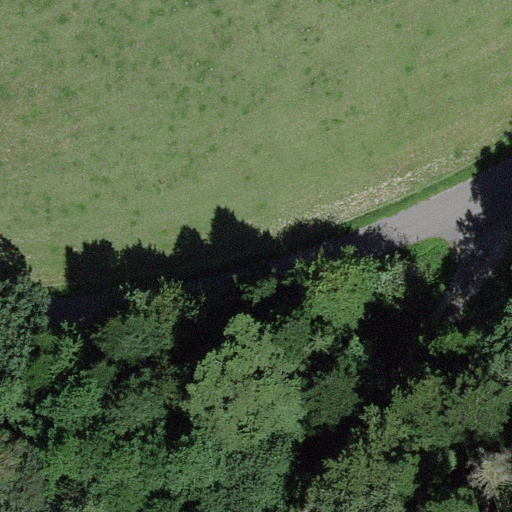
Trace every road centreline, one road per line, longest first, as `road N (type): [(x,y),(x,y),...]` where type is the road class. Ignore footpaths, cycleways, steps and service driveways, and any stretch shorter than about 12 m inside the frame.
road 1 (residential): [(511,178),(369,244),(210,287),(0,321)]
road 2 (track): [(318,511),(484,235),(496,186)]
